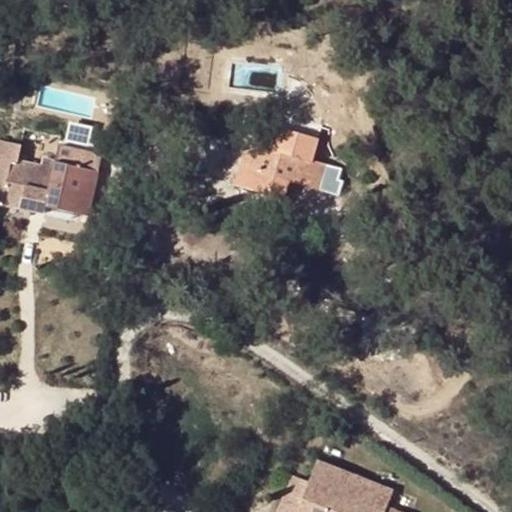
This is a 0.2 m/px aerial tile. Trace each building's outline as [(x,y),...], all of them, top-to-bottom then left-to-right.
[(71,138),(87,142),(90,128),(74,125),(71,138)] [(280,127),(273,151),(246,144),(235,185),(285,199),(291,180),(335,193),(337,185),(342,187),(346,170),(313,162),(320,138),(280,127)] [(102,154),(59,145),(52,176),(41,173),(42,166),(17,160),(20,145),(0,140),(0,204),(4,205),(3,207),(44,215),(44,214),(46,207),(73,213),(89,216),(102,154)] [(73,213),(46,207),(44,214),(44,215),(71,221),(73,213)] [(400,511),(388,507),(394,490),(318,460),(309,483),(303,500),(292,496),(286,494),(277,511),(400,511)] [(292,496),(303,500),(309,483),(299,479),(292,496)]
